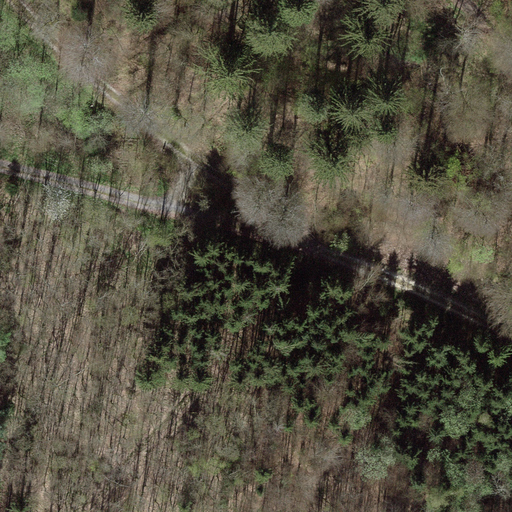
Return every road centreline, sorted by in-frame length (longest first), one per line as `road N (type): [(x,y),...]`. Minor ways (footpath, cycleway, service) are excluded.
road 1 (track): [(511,337),(301,241),(0,167)]
road 2 (track): [(301,241),(182,151),(12,0)]
